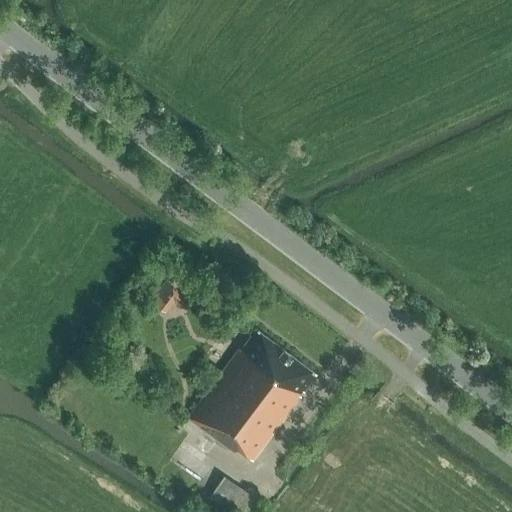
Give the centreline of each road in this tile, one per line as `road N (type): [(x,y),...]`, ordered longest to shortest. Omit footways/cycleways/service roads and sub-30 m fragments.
road 1 (tertiary): [(379,311),(0,25)]
road 2 (tertiary): [(511,411),(379,311)]
